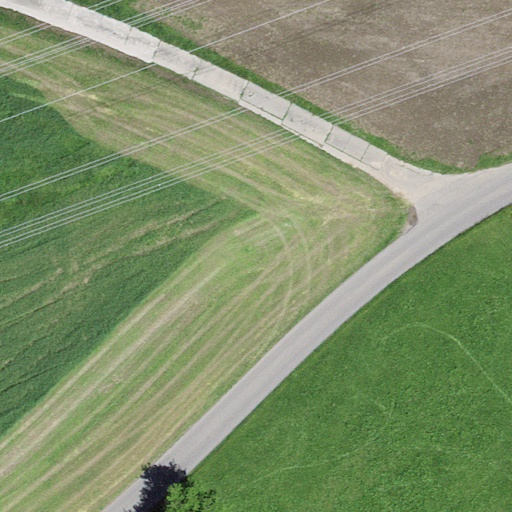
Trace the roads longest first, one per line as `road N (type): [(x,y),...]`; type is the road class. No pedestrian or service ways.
road 1 (unclassified): [(116,511),(458,208),(511,183)]
road 2 (track): [(458,208),(195,64),(12,0)]
